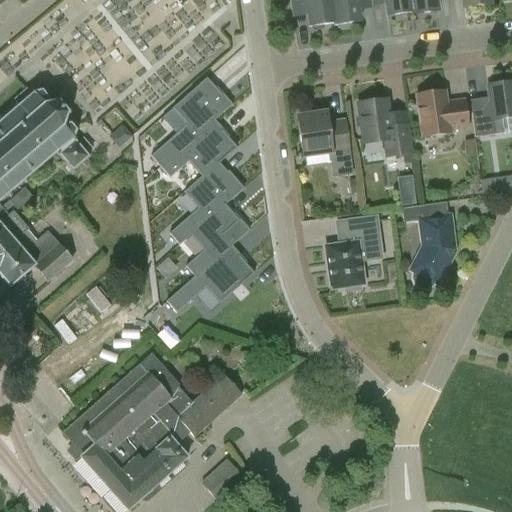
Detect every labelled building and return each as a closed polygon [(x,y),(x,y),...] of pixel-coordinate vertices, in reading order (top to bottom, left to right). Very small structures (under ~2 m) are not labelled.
[(323,28),(323,26),(333,24),(333,26),(334,26),(330,0),(290,0),(293,18),(307,16),(308,28),(311,28),(311,30),(313,31),(322,30),(323,28)] [(348,27),(348,24),(359,23),(358,11),(370,9),(368,0),(330,0),(334,26),(336,26),(337,28),(339,30),(347,29),(348,27)] [(371,0),(372,6),(384,4),(386,17),(411,13),(411,16),(412,16),(409,0),(371,0)] [(409,0),(412,16),(438,12),(435,0),(409,0)] [(490,0),(461,0),(463,8),(491,4),(490,0)] [(502,135),(500,121),(511,119),(511,83),(486,87),(492,136),(502,135)] [(0,212),(2,211),(0,208),(0,200),(6,196),(8,198),(11,196),(9,193),(23,182),(24,184),(27,182),(25,180),(38,169),(40,171),(43,169),(41,166),(54,155),(57,158),(58,157),(70,171),(69,173),(74,173),(74,170),(87,159),(89,159),(90,156),(87,156),(85,154),(91,149),(83,139),(77,144),(75,142),(76,141),(73,137),(75,132),(77,132),(77,130),(74,130),(71,126),(71,124),(69,122),(67,125),(63,125),(66,115),(68,115),(69,112),(65,112),(58,104),(60,100),(56,99),(55,103),(44,104),(45,100),(48,100),(48,98),(46,98),(41,93),(42,91),(40,90),(39,92),(33,93),(30,90),(28,92),(30,94),(25,89),(24,91),(13,100),(18,105),(17,106),(15,103),(12,106),(14,108),(1,120),(0,118),(0,212)] [(177,137),(160,152),(169,162),(203,132),(204,133),(221,117),(206,100),(205,101),(196,91),(162,121),(177,137)] [(449,130),(467,128),(464,102),(445,104),(444,93),(416,96),(422,138),(449,134),(449,130)] [(362,145),(381,143),(383,160),(401,157),(402,165),(413,163),(408,124),(390,126),(386,100),(357,105),(362,145)] [(302,158),(328,155),(332,179),(352,176),(348,151),(344,121),(332,123),(332,120),(326,121),(325,109),(318,110),(319,115),(297,118),(302,158)] [(169,162),(151,179),(160,189),(178,174),(191,189),(192,189),(208,175),(208,176),(225,160),(217,150),(218,149),(204,133),(203,132),(169,162)] [(188,220),(170,236),(180,247),(213,217),(214,218),(233,201),(218,184),(216,185),(208,176),(208,175),(192,189),(191,189),(174,204),(188,220)] [(403,207),(418,205),(414,176),(399,178),(403,207)] [(511,187),(511,177),(498,179),(501,196),(508,195),(511,187)] [(453,248),(449,217),(426,220),(424,206),(400,210),(402,223),(418,221),(422,248),(410,272),(413,273),(411,280),(413,286),(418,290),(425,291),(431,289),(435,284),(438,286),(452,257),(450,256),(451,248),(453,248)] [(6,216),(4,213),(2,211),(0,212),(0,280),(7,289),(33,267),(45,282),(70,261),(46,233),(36,241),(11,212),(6,216)] [(194,262),(176,278),(185,288),(185,289),(220,258),(221,258),(238,243),(223,226),(222,227),(214,218),(213,217),(180,247),(194,262)] [(339,246),(325,248),(330,290),(344,288),(345,293),(360,291),(359,286),(363,286),(360,262),(381,259),(375,218),(338,223),(336,224),(339,246)] [(175,298),(168,304),(177,315),(195,299),(209,315),(243,286),(234,276),(236,275),(221,258),(220,258),(185,289),(185,288),(174,298),(175,298)] [(125,511),(128,509),(130,511),(131,511),(136,511),(140,507),(136,502),(186,459),(168,438),(182,426),(192,437),(212,420),(240,395),(223,376),(191,404),(176,387),(150,355),(139,365),(64,431),(83,453),(78,457),(125,511)] [(216,503),(217,504),(244,480),(226,460),(199,484),(216,503)]
